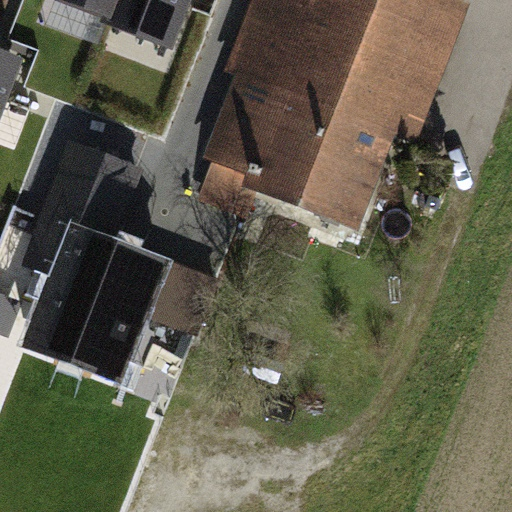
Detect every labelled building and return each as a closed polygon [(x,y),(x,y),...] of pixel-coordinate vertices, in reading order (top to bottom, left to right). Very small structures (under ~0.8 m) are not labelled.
[(50,0),(50,1),(105,23),(103,30),(175,58),(196,0),(50,0)] [(238,76),(192,189),(204,194),(201,201),(248,220),(260,192),(358,231),(394,142),(419,152),(476,13),(443,0),(256,0),(227,72),(238,76)] [(0,121),(23,64),(0,55),(0,121)] [(50,280),(22,355),(119,392),(168,266),(132,252),(114,245),(143,170),(71,142),(22,270),(50,280)] [(220,282),(176,265),(154,321),(198,339),(220,282)] [(25,303),(0,293),(0,335),(11,340),(25,303)]
